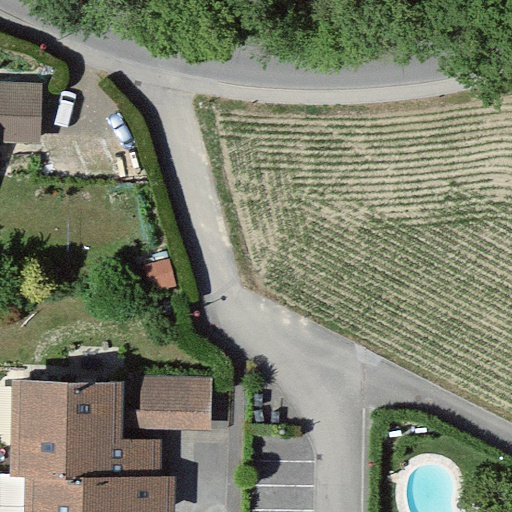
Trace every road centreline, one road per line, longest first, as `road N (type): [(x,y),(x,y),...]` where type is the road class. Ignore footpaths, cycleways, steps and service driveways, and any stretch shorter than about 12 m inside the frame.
road 1 (residential): [(335,511),(329,376),(247,322),(218,280),(163,94),(167,50)]
road 2 (unclassified): [(167,50),(323,66),(398,64),(511,41)]
road 3 (unclassified): [(33,0),(167,50)]
